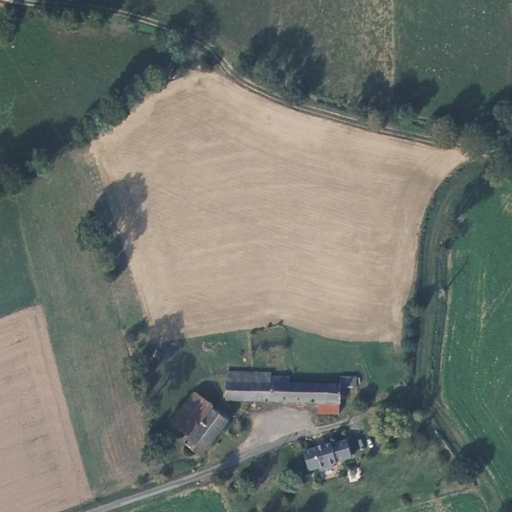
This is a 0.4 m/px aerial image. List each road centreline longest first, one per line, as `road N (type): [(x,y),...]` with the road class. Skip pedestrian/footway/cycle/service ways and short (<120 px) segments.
road 1 (track): [(43,4),(161,24),(197,37),(244,83),(276,98),(455,145)]
road 2 (unclassified): [(90,511),(237,458),(283,426)]
